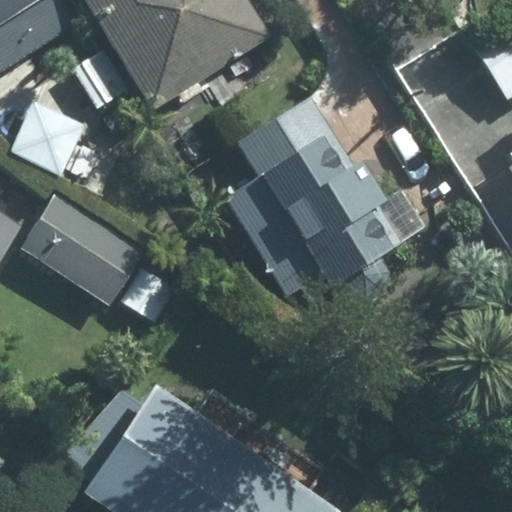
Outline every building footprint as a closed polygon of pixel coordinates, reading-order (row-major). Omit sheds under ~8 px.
[(0,0),(0,75),(80,27),(63,0),(0,0)] [(278,37),(255,0),(94,0),(162,110),(278,37)] [(100,41),(69,60),(99,110),(130,91),(100,41)] [(402,235),(318,98),(244,143),(265,179),(234,200),(295,298),(307,289),(315,301),(342,287),(351,302),(371,305),(389,293),(398,277),(390,262),(402,252),(395,239),(402,235)] [(148,252),(61,195),(26,249),(113,306),(116,301),(141,263),(148,252)] [(0,262),(25,228),(0,210),(0,262)] [(174,284),(141,263),(116,301),(149,323),(174,284)] [(346,511),(166,386),(95,494),(121,511),(346,511)] [(0,482),(18,466),(0,448),(0,482)]
